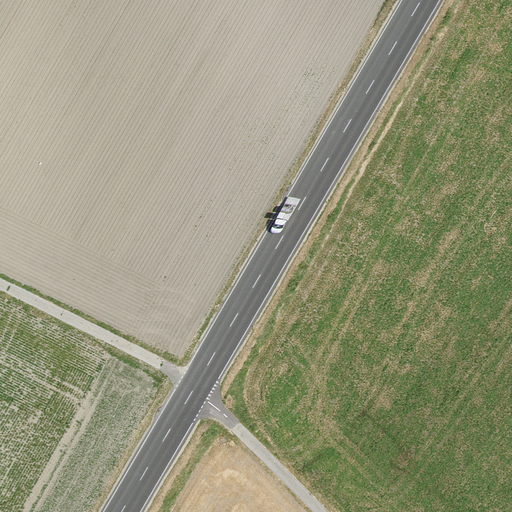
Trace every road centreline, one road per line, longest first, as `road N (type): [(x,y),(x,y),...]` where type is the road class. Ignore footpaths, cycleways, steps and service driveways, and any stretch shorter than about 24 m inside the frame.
road 1 (secondary): [(425,0),(126,511)]
road 2 (track): [(199,385),(0,282)]
